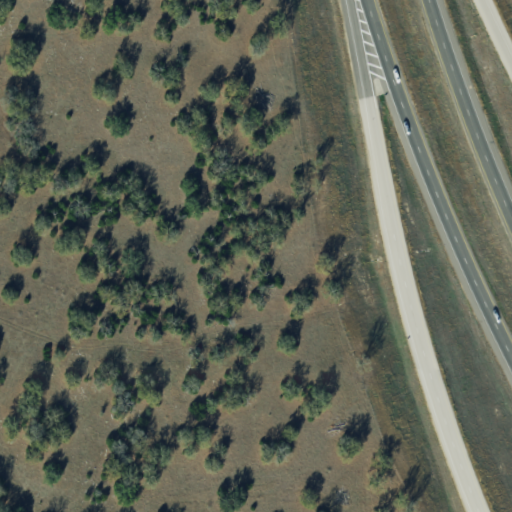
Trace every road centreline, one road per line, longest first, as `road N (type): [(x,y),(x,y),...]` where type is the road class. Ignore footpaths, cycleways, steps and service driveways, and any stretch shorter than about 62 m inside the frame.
road 1 (motorway): [(351,0),(394,248),(474,511)]
road 2 (motorway): [(365,0),(421,158),(511,357)]
road 3 (motorway): [(511,220),(427,0)]
